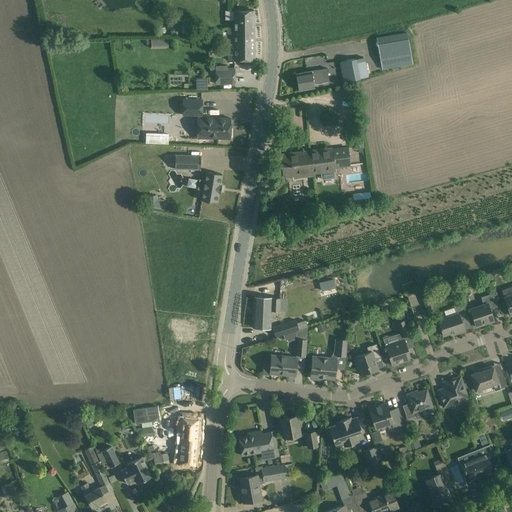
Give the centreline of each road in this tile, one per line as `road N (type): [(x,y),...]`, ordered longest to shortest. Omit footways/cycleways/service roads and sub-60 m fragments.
road 1 (tertiary): [(233,386),(224,364),(273,51),(268,0)]
road 2 (residential): [(233,386),(350,395),(426,368),(443,351),(511,330)]
road 3 (tertiary): [(208,511),(218,414),(233,386)]
